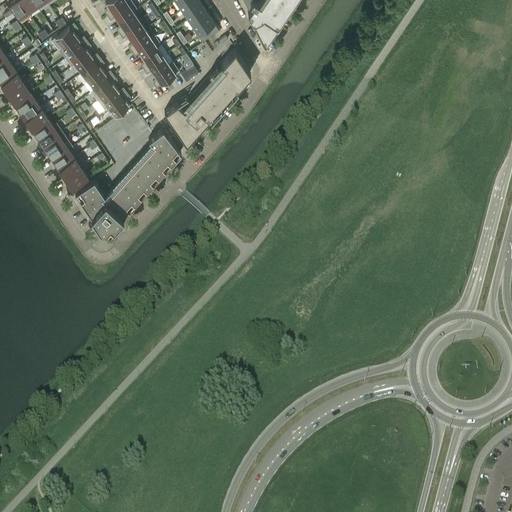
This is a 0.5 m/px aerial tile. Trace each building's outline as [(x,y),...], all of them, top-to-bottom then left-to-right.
[(28,11),(20,0),(10,0),(8,2),(21,21),(31,15),(28,11)] [(33,0),(20,0),(28,11),(37,5),(33,0)] [(127,1),(126,0),(107,0),(106,1),(109,6),(104,9),(107,14),(127,1)] [(132,0),(126,0),(127,1),(107,14),(110,18),(115,15),(118,19),(133,9),(137,7),(132,0)] [(175,0),(182,8),(193,0),(175,0)] [(193,0),(182,8),(188,18),(205,7),(200,0),(193,0)] [(249,9),(247,10),(264,44),(278,24),(256,8),(260,2),(257,0),(246,0),(245,1),(249,9)] [(261,0),(260,2),(256,8),(278,24),(287,11),(271,0),(261,0)] [(271,0),(287,11),(294,0),(271,0)] [(188,18),(195,28),(212,17),(205,7),(188,18)] [(133,9),(118,19),(121,24),(116,27),(119,31),(139,18),(133,9)] [(218,26),(212,17),(195,28),(202,38),(218,26)] [(130,37),(145,27),(139,18),(119,31),(122,36),(127,33),(130,37)] [(61,45),(62,45),(76,34),(73,30),(77,27),(73,22),(51,39),(58,48),(61,45)] [(151,36),(145,27),(130,37),(133,42),(128,45),(131,49),(151,36)] [(62,45),(68,54),(87,39),(83,35),(79,39),(76,34),(62,45)] [(151,36),(131,49),(134,54),(139,51),(142,55),(157,45),(161,43),(155,34),(151,36)] [(221,42),(228,37),(226,34),(218,39),(221,42)] [(90,44),(87,39),(68,54),(64,56),(71,65),(75,62),(89,51),(86,47),(90,44)] [(157,45),(142,55),(145,60),(140,63),(144,67),(163,54),(157,45)] [(221,62),(225,65),(185,109),(177,102),(177,101),(164,110),(186,142),(203,124),(202,123),(201,124),(200,122),(207,114),(208,116),(207,118),(208,118),(251,71),(234,47),(221,62)] [(75,62),(81,71),(100,57),(97,52),(92,56),(89,51),(75,62)] [(6,54),(0,57),(0,69),(11,62),(6,54)] [(154,73),(169,63),(163,54),(144,67),(147,72),(151,69),(154,73)] [(100,57),(81,71),(88,80),(102,69),(99,64),(103,61),(100,57)] [(169,64),(169,63),(154,73),(157,78),(153,81),(156,86),(179,70),(173,61),(169,64)] [(0,69),(0,80),(0,81),(16,70),(11,62),(0,69)] [(186,80),(198,72),(193,64),(181,72),(186,80)] [(88,80),(95,88),(113,74),(110,70),(105,73),(102,69),(88,80)] [(16,70),(0,81),(7,91),(23,80),(16,70)] [(116,78),(113,74),(95,88),(91,91),(97,100),(115,86),(112,82),(116,78)] [(7,91),(14,101),(30,90),(34,87),(27,77),(23,80),(7,91)] [(104,108),(108,106),(108,105),(126,91),(123,87),(118,90),(115,86),(97,100),(104,108)] [(30,90),(14,101),(19,108),(35,98),(30,90)] [(130,95),(126,91),(108,105),(108,106),(115,114),(129,103),(125,99),(130,95)] [(19,108),(25,117),(41,106),(35,98),(19,108)] [(25,117),(31,126),(47,116),(41,106),(25,117)] [(31,126),(37,134),(53,124),(52,123),(47,116),(31,126)] [(53,124),(37,134),(42,142),(62,129),(56,121),(52,123),(53,124)] [(94,178),(75,190),(105,235),(181,151),(164,129),(163,127),(148,138),(154,143),(101,203),(96,199),(104,193),(94,178)] [(42,142),(48,150),(67,137),(62,129),(42,142)] [(48,150),(53,158),(69,147),(69,148),(73,145),(67,137),(48,150)] [(69,147),(53,158),(58,166),(74,155),(69,148),(69,147)] [(58,166),(65,176),(81,165),(81,166),(85,163),(78,153),(74,155),(58,166)] [(81,165),(65,176),(72,187),(88,176),(81,166),(81,165)]
